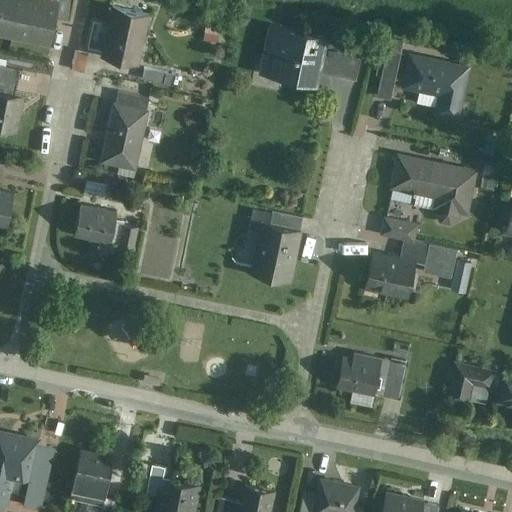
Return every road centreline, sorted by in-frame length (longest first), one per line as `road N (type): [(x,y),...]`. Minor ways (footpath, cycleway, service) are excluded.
road 1 (residential): [(289,434),(12,376)]
road 2 (residential): [(311,328),(39,270)]
road 3 (residential): [(511,485),(289,434)]
road 4 (residential): [(311,328),(350,151)]
road 5 (residential): [(39,270),(69,96)]
